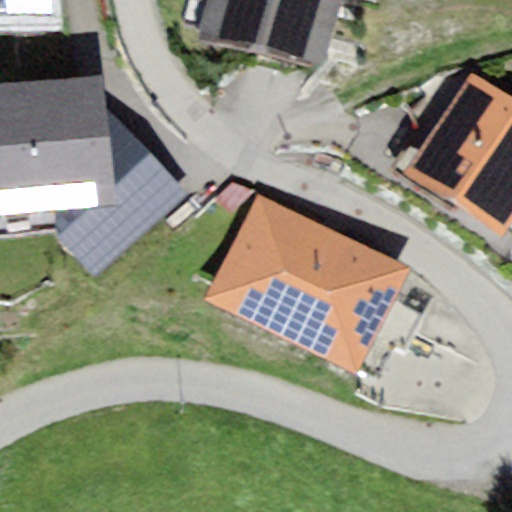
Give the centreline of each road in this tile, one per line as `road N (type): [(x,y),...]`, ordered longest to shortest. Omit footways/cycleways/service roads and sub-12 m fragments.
road 1 (residential): [(0,428),(86,391),(136,382),(251,393),(428,456),(490,446),(511,423)]
road 2 (residential): [(511,345),(482,304),(435,264),(337,201),(230,147),(189,114),(146,49),(135,0)]
road 3 (track): [(230,147),(447,57),(511,44)]
